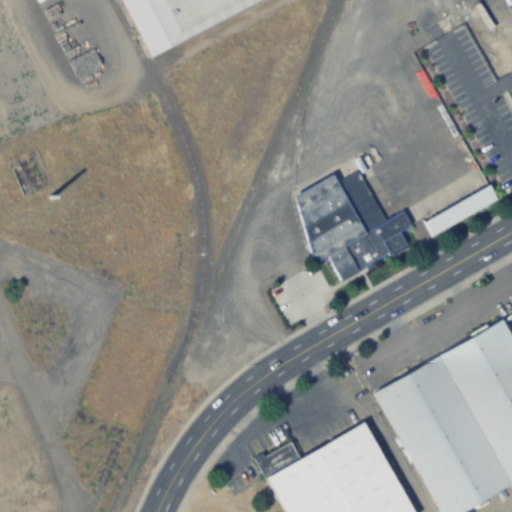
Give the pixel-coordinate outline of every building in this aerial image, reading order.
[(121,0),(150,54),(253,0),(121,0)] [(412,0),(406,3),(426,47),(436,43),(416,0),(412,0)] [(124,76),(117,55),(100,60),(98,55),(72,64),(80,90),(124,76)] [(286,196),(316,261),(325,256),(336,279),(404,247),(397,231),(407,227),(400,211),(379,221),(356,171),(334,181),(331,176),(286,196)] [(495,201),(487,185),(420,220),(428,236),(495,201)] [(371,392),(439,511),(456,511),(511,480),(511,343),(498,319),(371,392)] [(253,460),(262,476),(283,511),(412,511),(360,421),(298,459),(288,441),(253,460)]
